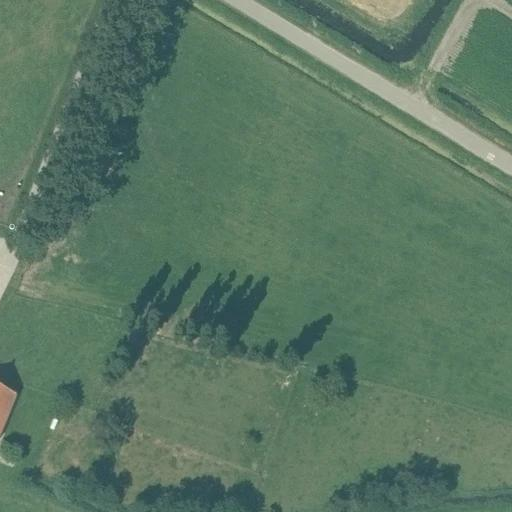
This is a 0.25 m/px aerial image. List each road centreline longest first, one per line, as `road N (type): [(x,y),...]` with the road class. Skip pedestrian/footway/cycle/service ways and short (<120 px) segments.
road 1 (unclassified): [(511,162),(239,0)]
road 2 (unclassified): [(16,220),(94,0)]
